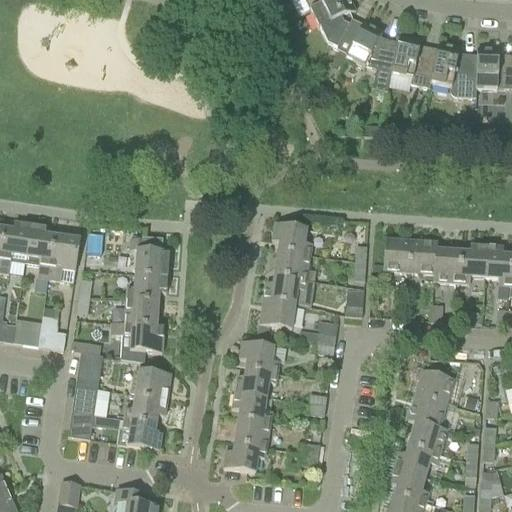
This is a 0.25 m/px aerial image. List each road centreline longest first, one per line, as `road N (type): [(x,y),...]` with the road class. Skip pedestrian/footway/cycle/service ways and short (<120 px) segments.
road 1 (residential): [(327,511),(348,358),(373,338),(511,348)]
road 2 (residential): [(49,465),(60,375),(0,365)]
road 3 (residential): [(188,484),(49,465)]
